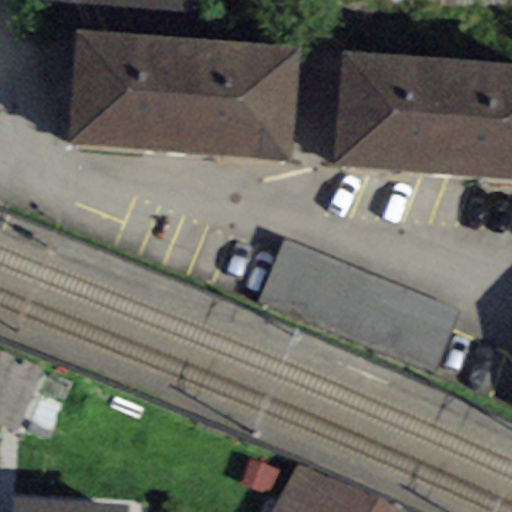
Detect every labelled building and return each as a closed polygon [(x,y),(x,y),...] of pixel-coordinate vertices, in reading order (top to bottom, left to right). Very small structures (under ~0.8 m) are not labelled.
[(208,0),(40,0),(207,14),(208,0)] [(65,147),(290,161),(298,45),(73,30),(65,147)] [(511,66),(342,54),(333,169),(511,181),(511,66)] [(282,241),(257,301),(429,373),(455,314),(282,241)] [(44,371),(0,354),(0,424),(21,432),(44,371)] [(379,511),(295,466),(269,511),(379,511)] [(127,511),(128,505),(13,499),(11,511),(127,511)]
